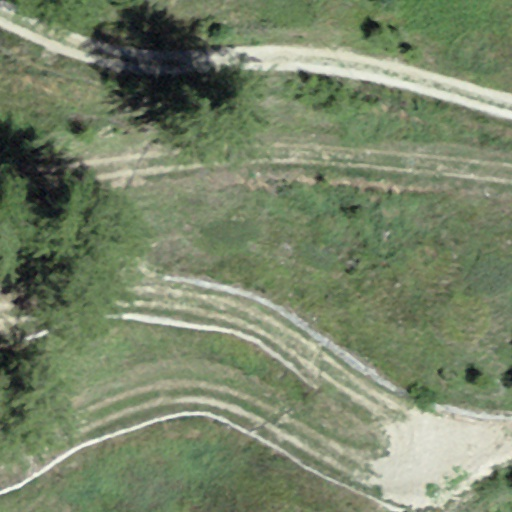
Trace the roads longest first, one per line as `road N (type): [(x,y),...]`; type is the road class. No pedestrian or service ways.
road 1 (track): [(0,310),(132,297),(246,316),(412,430),(424,456),(398,474),(377,472),(235,402),(200,394),(115,409),(0,461)]
road 2 (track): [(511,108),(321,60),(134,65),(0,15)]
road 3 (track): [(511,185),(300,163),(0,183)]
